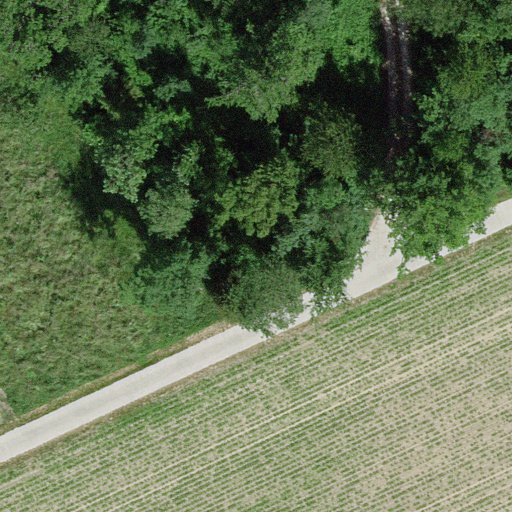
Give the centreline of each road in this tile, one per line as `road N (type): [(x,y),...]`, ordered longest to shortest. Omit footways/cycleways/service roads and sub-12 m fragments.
road 1 (track): [(0,448),(511,213)]
road 2 (track): [(422,253),(380,0)]
